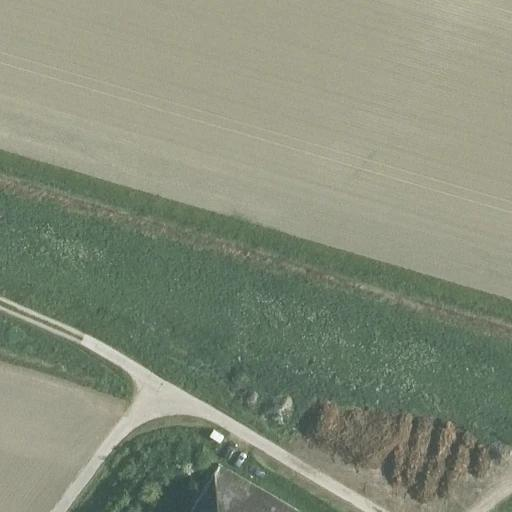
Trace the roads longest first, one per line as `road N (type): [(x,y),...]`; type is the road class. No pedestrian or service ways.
road 1 (unknown): [(137,410),(179,421),(360,511)]
road 2 (track): [(145,400),(62,511)]
